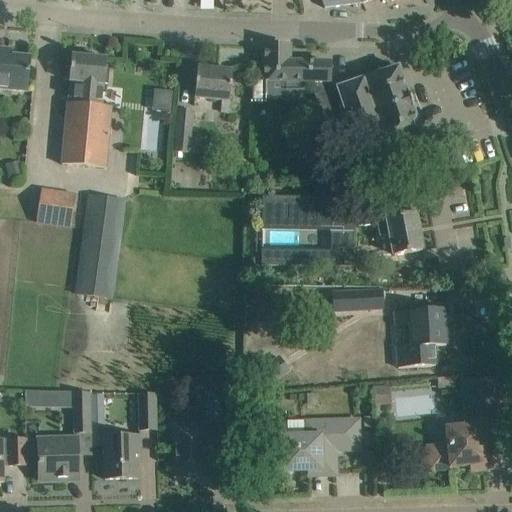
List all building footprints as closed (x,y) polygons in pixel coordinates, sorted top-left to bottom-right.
[(320,0),(324,9),(361,5),(362,5),(372,0),(320,0)] [(264,82),(264,99),(303,100),(304,95),(304,82),(313,82),(313,94),(328,95),(328,92),(328,82),(329,64),(289,64),(289,47),(265,47),(265,67),(264,82)] [(0,90),(26,93),(27,78),(29,59),(10,57),(10,51),(0,50),(0,90)] [(67,60),(66,74),(70,74),(70,77),(69,83),(67,104),(101,107),(103,86),(103,84),(107,85),(108,71),(104,71),(105,60),(72,57),(71,60),(67,60)] [(195,88),(194,99),(221,102),(220,114),(228,115),(229,103),(230,91),(232,72),(197,68),(195,88)] [(398,68),(336,89),(348,124),(341,127),(344,136),(344,138),(351,160),(420,136),(421,136),(412,110),(413,110),(410,101),(407,94),(398,68)] [(172,111),(175,91),(158,89),(155,109),(172,111)] [(66,119),(61,165),(104,170),(109,124),(110,108),(101,107),(67,104),(66,119)] [(178,112),(175,154),(198,156),(200,140),(190,139),(193,113),(178,112)] [(306,143),(300,150),(301,156),(305,161),(317,160),(335,159),(333,124),(315,125),(316,143),(306,143)] [(38,190),(33,223),(70,229),(75,196),(38,190)] [(88,197),(74,294),(111,299),(124,202),(88,197)] [(261,251),(261,267),(352,268),(353,224),(356,225),(356,226),(358,226),(360,227),(362,227),(364,227),(366,227),(368,227),(370,227),(372,226),(374,226),(373,224),(377,224),(376,222),(386,220),(386,219),(391,219),(389,213),(386,213),(383,213),(380,213),(377,213),(374,212),(371,211),(368,210),(365,209),(361,209),(358,209),(354,209),(345,209),(345,207),(345,203),(331,203),(331,200),(334,200),(334,199),(262,198),(261,232),(331,233),(331,252),(261,251)] [(386,220),(376,222),(377,224),(379,238),(389,236),(393,257),(402,255),(422,252),(414,214),(409,215),(407,201),(388,205),(389,213),(391,219),(386,220)] [(382,292),(336,295),(337,313),(383,309),(382,292)] [(408,313),(395,314),(395,327),(401,326),(403,346),(395,347),(397,369),(414,368),(434,367),(433,348),(445,347),(443,311),(423,312),(408,313)] [(278,366),(260,379),(270,391),(288,378),(278,366)] [(454,380),(437,380),(437,390),(454,389),(454,380)] [(446,429),(437,430),(439,450),(440,450),(442,465),(446,468),(450,468),(483,464),(481,445),(494,443),(492,425),(489,425),(488,415),(505,414),(501,380),(463,384),(463,392),(465,404),(466,418),(469,417),(470,427),(446,429)] [(90,394),(72,395),(73,424),(73,435),(74,435),(91,434),(90,394)] [(156,395),(137,396),(138,432),(157,431),(156,395)] [(373,418),(364,418),(364,429),(373,429),(373,418)] [(281,438),(273,438),(273,455),(281,454),(282,472),(314,471),(315,476),(335,476),(334,451),(358,450),(358,447),(357,434),(357,430),(357,422),(306,424),(306,438),(287,438),(281,438)] [(188,436),(173,436),(174,459),(174,479),(207,478),(207,464),(207,458),(223,458),(223,464),(224,464),(224,463),(224,442),(235,441),(235,429),(223,430),(223,426),(223,424),(205,424),(205,425),(187,426),(188,436)] [(363,433),(363,446),(373,446),(373,433),(363,433)] [(140,437),(103,438),(103,446),(104,461),(104,481),(137,480),(136,465),(139,465),(140,465),(140,462),(140,455),(140,437)] [(25,441),(0,441),(0,483),(3,483),(3,465),(9,465),(9,467),(26,467),(26,447),(25,441)] [(77,444),(38,445),(38,462),(38,482),(78,481),(77,461),(77,457),(77,444)]
